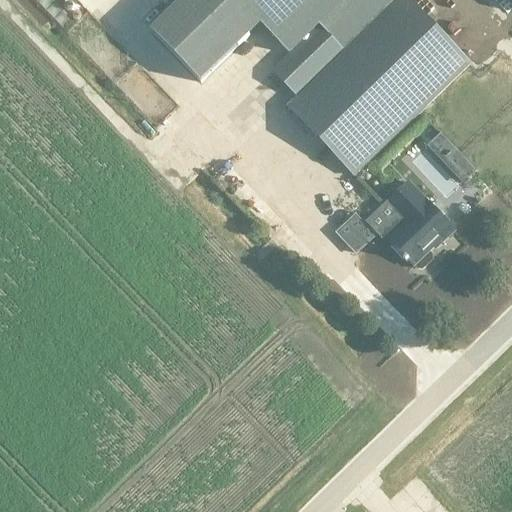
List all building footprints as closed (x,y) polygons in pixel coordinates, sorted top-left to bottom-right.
[(286,0),(185,0),(151,33),(200,84),(286,0)] [(318,28),(344,54),(398,0),(286,0),(261,25),(268,33),(289,57),(318,28)] [(287,109),(354,178),(469,66),(404,0),(398,0),(344,54),(297,99),(287,109)] [(271,73),(297,99),(344,54),(318,28),(271,73)] [(287,128),(270,143),(307,184),(320,173),(297,148),(302,144),(287,128)] [(413,157),(399,177),(409,184),(424,164),(413,157)] [(426,204),(407,185),(386,205),(405,224),(387,241),(413,268),(413,267),(417,271),(421,271),(431,262),(431,257),(428,254),(440,243),(441,244),(453,232),(426,204)] [(246,197),(266,209),(272,198),(251,187),(246,197)]
